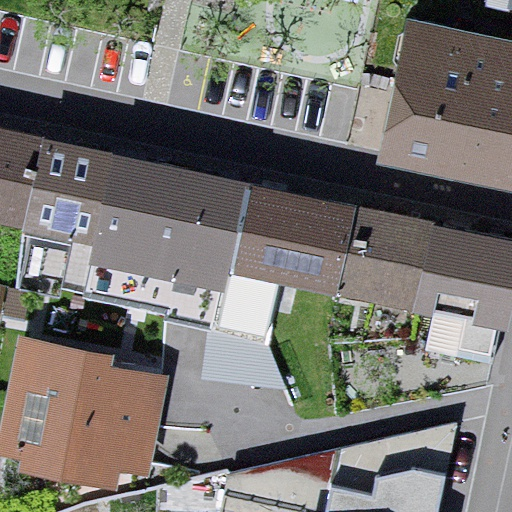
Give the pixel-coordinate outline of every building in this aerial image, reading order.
[(511,34),(406,14),(377,156),(511,180),(511,34)] [(42,129),(0,120),(0,218),(22,224),(42,129)] [(22,224),(91,238),(111,143),(42,129),(22,224)] [(88,254),(224,283),(228,266),(248,175),(111,143),(91,238),(88,254)] [(228,266),(338,287),(356,198),(248,175),(228,266)] [(414,304),(434,215),(356,198),(338,287),(337,290),(414,304)] [(511,304),(511,232),(434,215),(414,304),(432,308),(437,284),(478,292),(473,317),(499,321),(508,323),(511,304)] [(478,292),(437,284),(432,308),(424,348),(492,359),(499,321),(473,317),(478,292)] [(269,342),(212,326),(206,376),(285,386),(269,342)] [(113,347),(17,332),(0,422),(0,450),(21,453),(18,469),(117,485),(121,468),(149,473),(168,372),(110,361),(113,347)] [(226,468),(218,511),(308,511),(309,509),(323,511),(433,511),(454,421),(226,468)]
